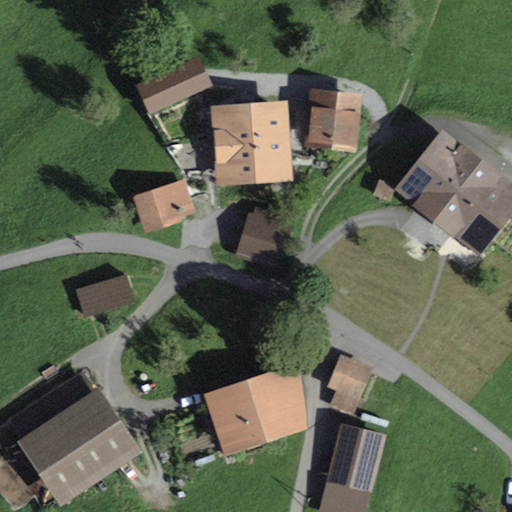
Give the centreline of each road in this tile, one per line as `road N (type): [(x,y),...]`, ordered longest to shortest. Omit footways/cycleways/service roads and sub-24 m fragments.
road 1 (unclassified): [(511,448),(362,336),(278,292),(121,242),(0,264)]
road 2 (track): [(293,511),(334,318)]
